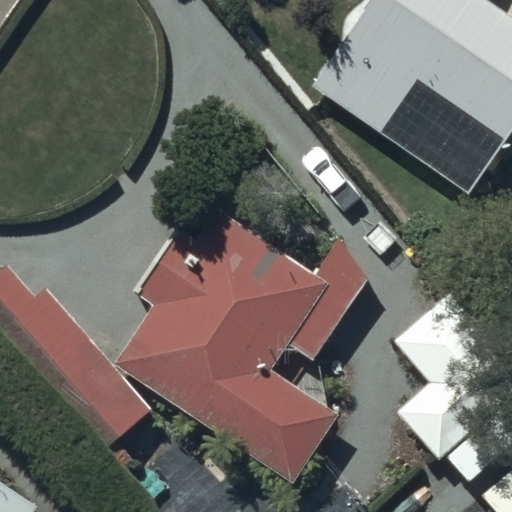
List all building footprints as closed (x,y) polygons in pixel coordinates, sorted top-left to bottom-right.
[(511,127),(511,12),(493,0),(371,0),(317,81),(473,186),(511,127)] [(329,236),(308,265),(229,209),(206,240),(192,230),(145,297),(162,309),(124,362),(292,483),(341,414),(280,370),(294,351),(309,361),(375,269),(329,236)] [(49,288),(37,300),(9,269),(0,276),(0,318),(113,442),(155,404),(49,288)] [(432,371),(391,406),(428,449),(511,377),(511,375),(454,309),(410,346),(432,371)] [(31,511),(0,490),(0,511),(31,511)]
